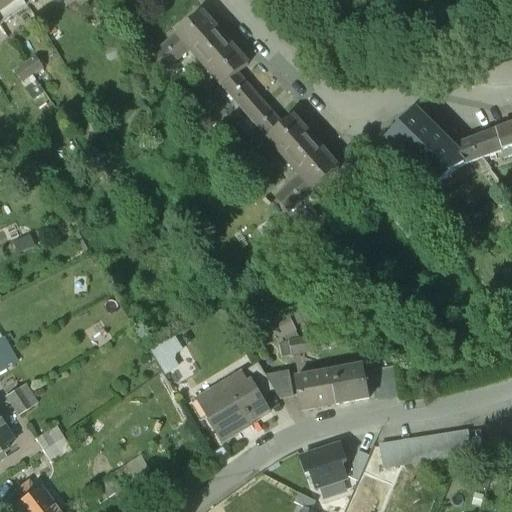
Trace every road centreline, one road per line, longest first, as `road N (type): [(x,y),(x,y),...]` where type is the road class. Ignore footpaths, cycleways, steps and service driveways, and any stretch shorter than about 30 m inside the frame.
road 1 (residential): [(176,511),(273,445),(336,423),(511,388)]
road 2 (residential): [(230,0),(322,94),(356,115),(440,92),(511,58)]
